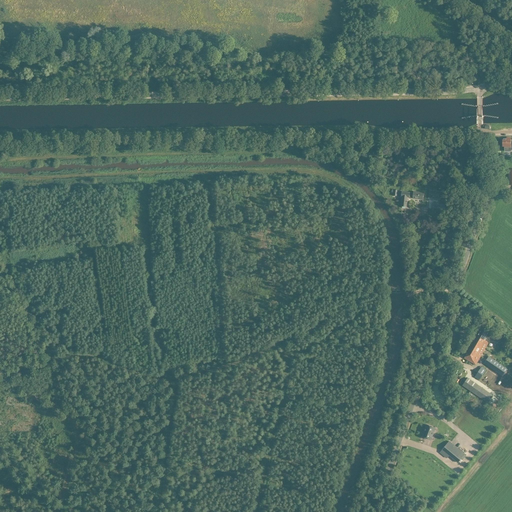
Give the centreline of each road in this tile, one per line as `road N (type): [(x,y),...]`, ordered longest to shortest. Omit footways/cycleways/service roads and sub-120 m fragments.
road 1 (unclassified): [(0,98),(479,90)]
road 2 (track): [(0,178),(308,172),(333,180),(377,226),(383,290)]
road 3 (unclassified): [(374,511),(492,181),(481,132)]
